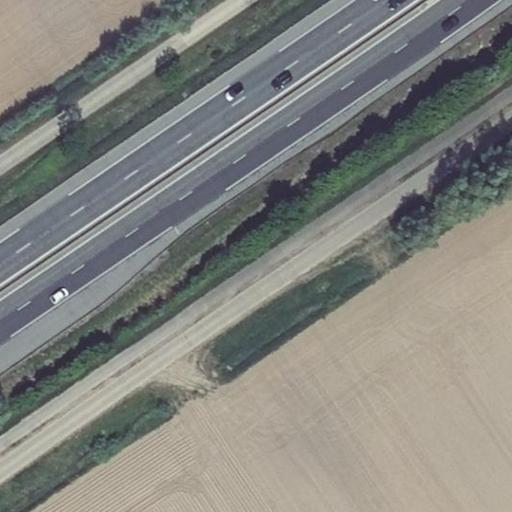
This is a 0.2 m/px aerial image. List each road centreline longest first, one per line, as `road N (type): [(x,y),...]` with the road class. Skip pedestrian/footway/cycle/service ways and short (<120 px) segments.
road 1 (trunk): [(0,325),(471,0)]
road 2 (trunk): [(389,0),(0,266)]
